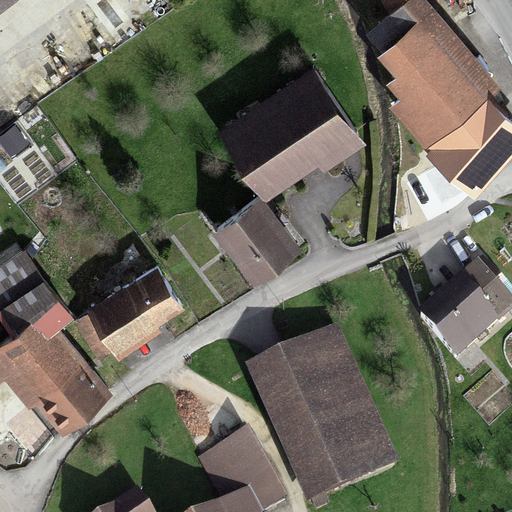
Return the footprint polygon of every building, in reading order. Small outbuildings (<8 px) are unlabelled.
[(0,0),(0,8),(10,0),(0,0)] [(382,0),(387,9),(405,0),(382,0)] [(511,149),(511,117),(416,3),(371,42),(394,68),(382,78),(398,96),(391,103),(467,191),(511,149)] [(313,65),(222,130),(268,194),(359,130),(313,65)] [(260,193),(217,227),(260,280),(303,246),(260,193)] [(74,314),(25,248),(0,266),(0,367),(8,362),(59,429),(108,392),(58,327),(74,314)] [(156,263),(90,306),(119,350),(185,307),(156,263)] [(511,306),(476,266),(421,315),(457,355),(511,306)] [(336,326),(246,365),(305,501),(395,463),(336,326)] [(96,507),(90,511),(261,511),(260,510),(287,495),(247,422),(197,457),(217,497),(190,506),(182,511),(156,511),(136,486),(96,507)]
